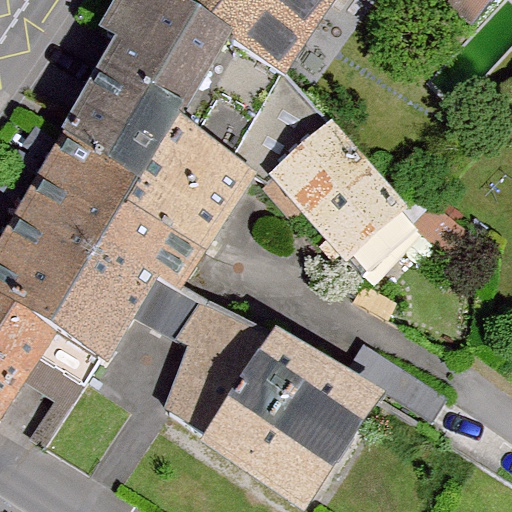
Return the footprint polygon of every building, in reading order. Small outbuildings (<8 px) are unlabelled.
[(363,277),(411,227),(282,72),(274,66),(171,0),(111,0),(95,27),(112,36),(57,131),(64,135),(206,224),(246,167),(266,184),(274,172),(363,277)] [(171,0),(274,66),(315,0),(171,0)] [(438,0),(471,26),(491,0),(438,0)] [(206,224),(64,135),(0,242),(0,299),(51,333),(100,364),(106,367),(155,283),(167,290),(206,224)] [(0,411),(51,333),(0,299),(0,411)] [(262,334),(199,308),(178,344),(184,348),(166,413),(171,416),(198,434),(262,334)] [(370,403),(262,334),(198,434),(307,503),(370,403)] [(432,424),(447,400),(370,350),(350,381),(382,401),(387,394),(432,424)]
